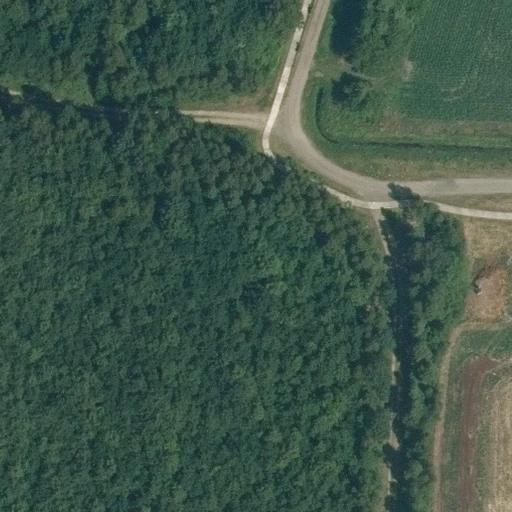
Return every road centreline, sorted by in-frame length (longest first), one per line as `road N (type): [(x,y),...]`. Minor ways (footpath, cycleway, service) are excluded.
road 1 (track): [(370,187),(393,288),(388,511)]
road 2 (track): [(291,112),(60,110),(0,95)]
road 3 (track): [(324,0),(291,112),(295,135),(321,167),(370,187)]
road 4 (track): [(370,187),(511,183)]
